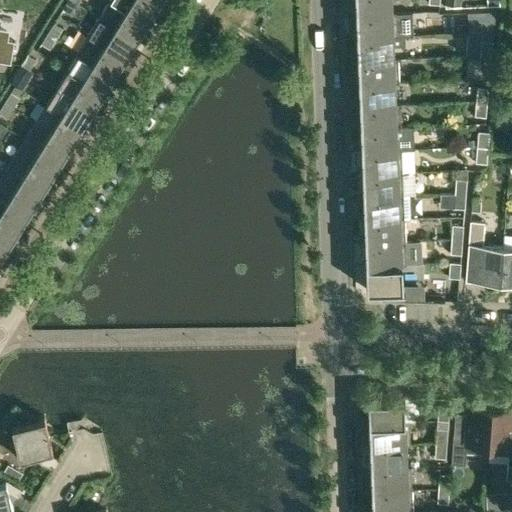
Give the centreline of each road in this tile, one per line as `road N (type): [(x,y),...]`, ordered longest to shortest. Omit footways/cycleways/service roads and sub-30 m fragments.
road 1 (unclassified): [(3,337),(215,0)]
road 2 (unclassified): [(334,333),(318,0)]
road 3 (unclassified): [(340,511),(334,333)]
road 4 (unclassified): [(511,341),(334,333)]
